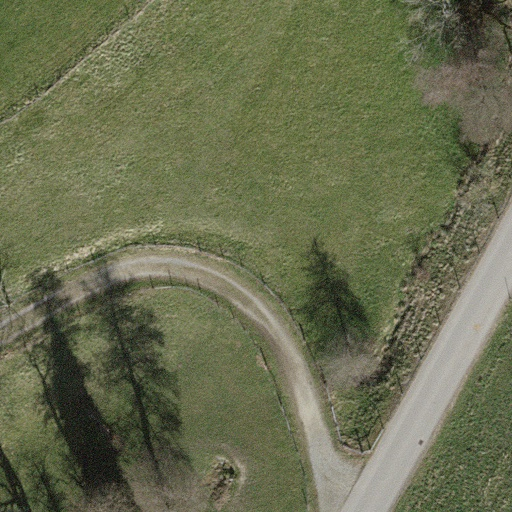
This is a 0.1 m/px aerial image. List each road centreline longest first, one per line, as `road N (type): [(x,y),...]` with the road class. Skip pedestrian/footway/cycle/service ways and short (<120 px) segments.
road 1 (track): [(336,511),(310,420),(271,331),(198,271),(95,285),(0,340)]
road 2 (unclassified): [(366,511),(511,248)]
